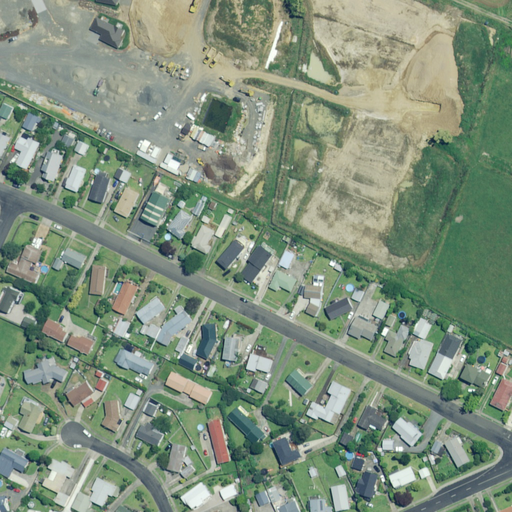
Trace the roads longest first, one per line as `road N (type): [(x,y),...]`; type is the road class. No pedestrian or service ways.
road 1 (residential): [(15,198),(511,442)]
road 2 (residential): [(74,434),(133,465),(166,511)]
